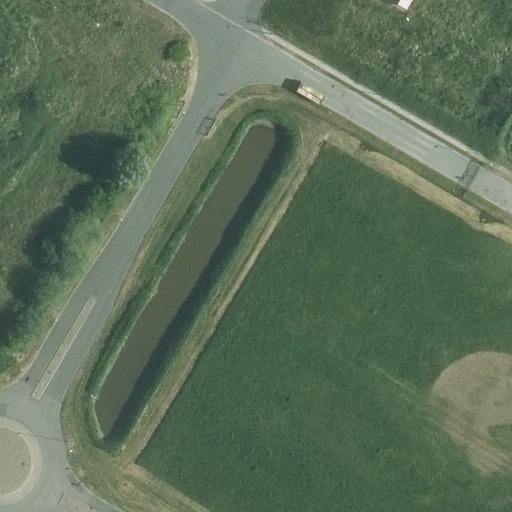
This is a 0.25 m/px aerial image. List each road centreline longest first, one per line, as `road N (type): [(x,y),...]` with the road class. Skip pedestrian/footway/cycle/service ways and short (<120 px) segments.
road 1 (residential): [(241,45),(511,202)]
road 2 (residential): [(44,425),(138,223)]
road 3 (residential): [(138,223),(13,407)]
road 4 (residential): [(241,45),(138,223)]
